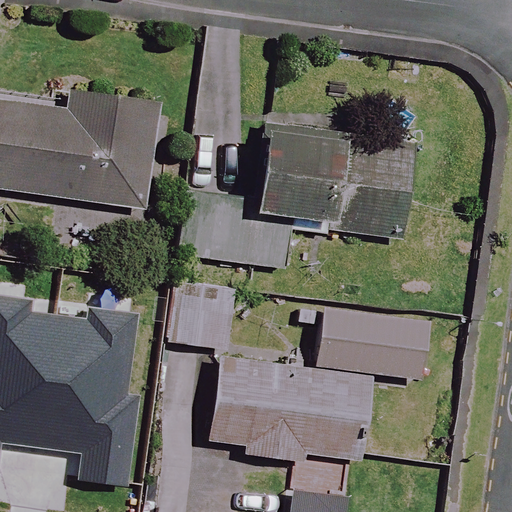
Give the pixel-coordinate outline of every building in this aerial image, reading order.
[(0,191),(137,209),(150,106),(71,96),(69,111),(0,102),(0,191)] [(320,241),(321,230),(395,239),(406,146),(252,129),(243,204),(196,198),(186,284),(279,294),(285,237),(320,241)] [(228,294),(164,289),(160,344),(224,349),(228,294)] [(209,359),(202,441),(239,445),(237,459),(302,465),(303,457),(355,462),(363,375),(413,379),(418,322),(316,312),(310,368),(209,359)] [(54,332),(0,326),(0,419),(43,424),(54,332)]
